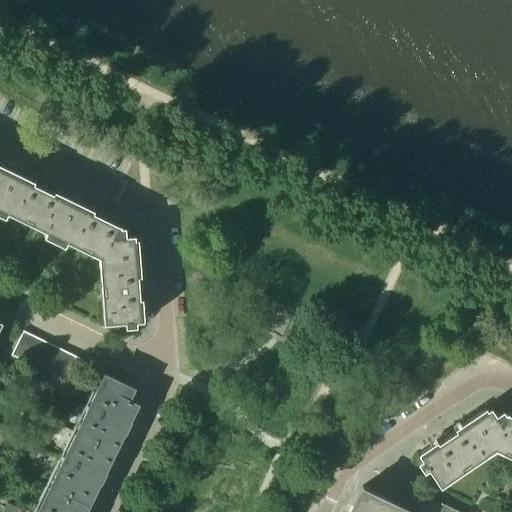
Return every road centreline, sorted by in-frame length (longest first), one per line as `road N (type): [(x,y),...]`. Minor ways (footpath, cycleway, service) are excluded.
road 1 (residential): [(166,372),(160,217),(146,202),(0,133)]
road 2 (residential): [(511,381),(474,375),(353,459),(323,511)]
road 3 (residential): [(106,511),(166,372)]
road 4 (residential): [(166,372),(28,311)]
